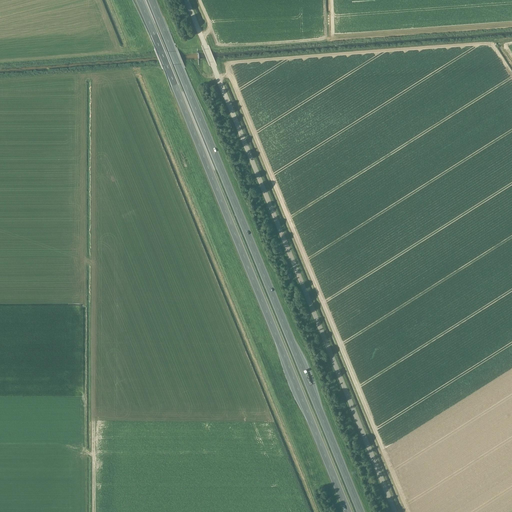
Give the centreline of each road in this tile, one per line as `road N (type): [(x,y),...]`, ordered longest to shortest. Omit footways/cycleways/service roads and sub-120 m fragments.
road 1 (trunk): [(139,0),(348,511)]
road 2 (trunk): [(360,511),(151,0)]
road 3 (unclassified): [(394,511),(186,0)]
